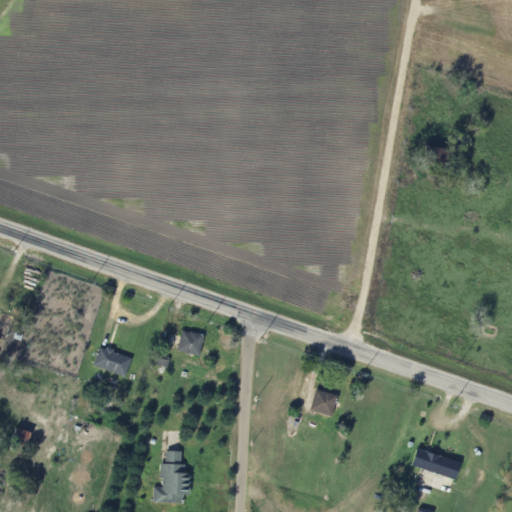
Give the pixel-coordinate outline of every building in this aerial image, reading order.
[(202,336),(180,330),(175,351),(197,356),(202,336)] [(123,378),(130,359),(98,347),(91,366),(123,378)] [(152,366),(165,369),(167,359),(155,355),(152,366)] [(330,417),(336,396),(314,390),(308,411),(330,417)] [(25,432),(12,429),(10,440),(23,443),(25,432)] [(457,464),(414,449),(408,466),(452,480),(457,464)] [(150,503),(181,504),(181,495),(187,496),(187,474),(180,473),(180,452),(163,452),(163,464),(158,464),(158,488),(151,487),(150,503)]
